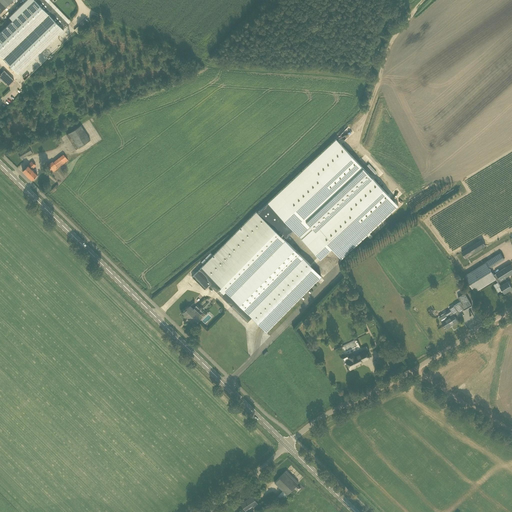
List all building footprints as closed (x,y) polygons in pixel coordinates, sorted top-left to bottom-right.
[(12,19),(0,31),(0,53),(18,72),(68,22),(45,0),(31,0),(28,3),(25,0),(24,0),(9,16),(12,19)] [(0,0),(0,22),(1,21),(0,19),(0,11),(11,0),(0,0)] [(74,29),(78,33),(83,29),(79,25),(74,29)] [(0,73),(0,79),(1,79),(12,89),(16,85),(2,72),(0,74),(0,73)] [(76,149),(90,140),(81,125),(66,134),(76,149)] [(209,284),(231,306),(247,322),(252,317),(266,331),(321,275),(284,239),(294,230),(320,258),(332,247),(342,257),(367,233),(371,237),(373,235),(370,231),(398,205),(336,139),(268,202),(257,212),(256,211),(192,276),(205,289),(209,284)] [(29,147),(18,153),(21,159),(32,152),(29,147)] [(32,161),(22,170),(32,180),(37,174),(32,168),(36,165),(32,161)] [(47,165),(47,166),(50,169),(51,169),(53,171),(58,168),(53,162),(53,161),(47,165)] [(466,258),(486,246),(482,240),(462,252),(466,258)] [(497,278),(494,274),(490,268),(504,259),(501,252),(486,262),(486,261),(465,274),(475,292),(496,279),(497,278)] [(508,281),(505,277),(510,274),(506,267),(494,274),(497,278),(496,279),(505,292),(508,290),(511,288),(511,286),(510,284),(508,281)] [(461,301),(454,305),(458,313),(464,309),(472,304),(465,293),(458,297),(461,301)] [(200,318),(189,307),(183,313),(194,324),(200,318)] [(442,321),(446,328),(458,321),(453,314),(442,321)] [(350,360),(346,362),(350,369),(356,366),(355,364),(369,358),(365,350),(354,356),(353,355),(349,357),(350,360)] [(274,482),(287,494),(299,482),(286,470),(274,482)] [(253,507),(258,504),(252,496),(241,504),(245,510),(252,505),(253,507)]
